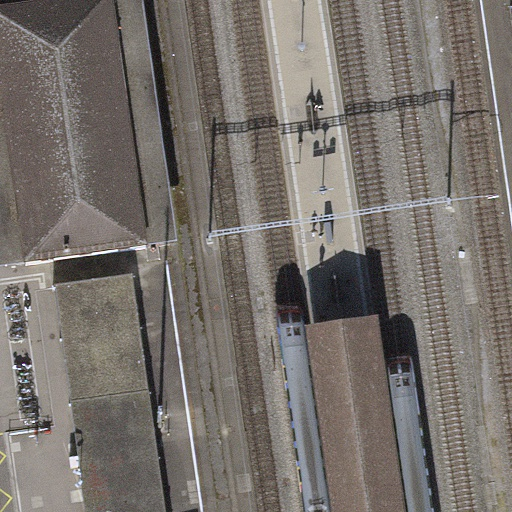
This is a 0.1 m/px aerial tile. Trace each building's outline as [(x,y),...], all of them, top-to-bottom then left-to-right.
[(0,0),(0,83),(5,119),(127,102),(112,0),(85,0),(39,7),(37,0),(0,0)] [(112,0),(127,102),(148,249),(178,244),(143,0),(0,0),(0,269),(26,266),(5,119),(0,83),(0,0),(37,0),(39,7),(85,0),(112,0)] [(148,249),(127,102),(5,119),(26,266),(148,249)] [(55,287),(86,511),(165,511),(133,276),(55,287)] [(306,328),(331,511),(405,511),(379,317),(306,328)]
